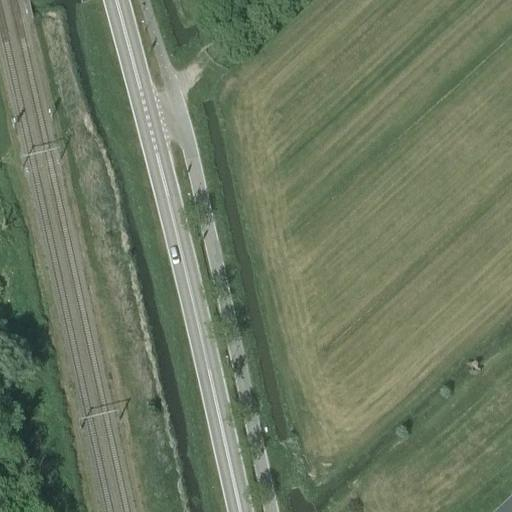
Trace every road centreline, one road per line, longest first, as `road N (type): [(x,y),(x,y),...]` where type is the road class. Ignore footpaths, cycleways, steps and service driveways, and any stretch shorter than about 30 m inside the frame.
road 1 (unclassified): [(271,511),(170,91)]
road 2 (tertiary): [(236,511),(145,105)]
road 3 (track): [(277,0),(170,91)]
